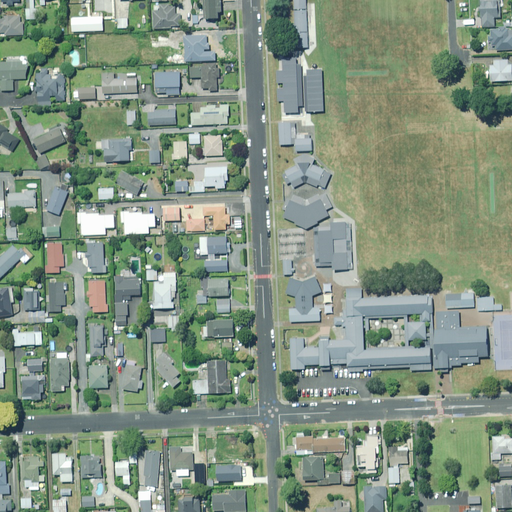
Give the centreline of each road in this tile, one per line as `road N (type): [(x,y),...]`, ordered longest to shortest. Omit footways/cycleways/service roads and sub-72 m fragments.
road 1 (residential): [(270,415),(251,0)]
road 2 (residential): [(270,415),(0,426)]
road 3 (residential): [(511,405),(270,415)]
